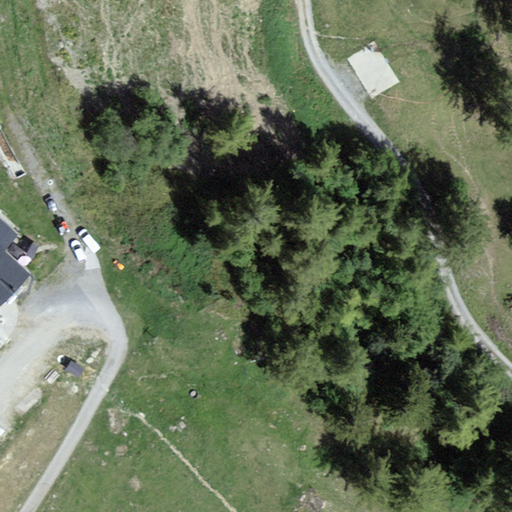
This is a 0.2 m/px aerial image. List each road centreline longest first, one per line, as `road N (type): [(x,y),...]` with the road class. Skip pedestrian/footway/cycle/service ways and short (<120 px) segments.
road 1 (track): [(511,372),(478,337),(451,291),(442,230),(331,82),(304,0)]
road 2 (unclassified): [(0,366),(36,324),(80,307),(108,314),(126,338),(121,370),(29,511)]
road 3 (track): [(91,308),(91,253),(39,175),(0,78)]
